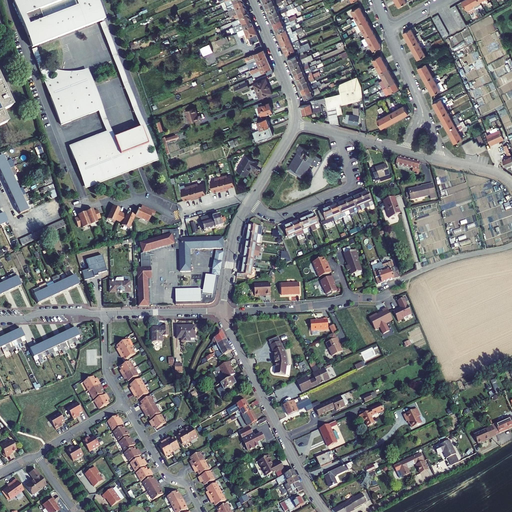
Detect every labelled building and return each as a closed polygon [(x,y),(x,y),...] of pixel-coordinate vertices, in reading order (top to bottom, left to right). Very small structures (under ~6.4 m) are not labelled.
[(12,0),(14,3),(13,3),(13,4),(13,5),(22,24),(31,48),(103,20),(95,0),(12,0)] [(232,10),(245,5),(243,0),(241,0),(227,6),(228,9),(231,7),(232,10)] [(284,0),(267,8),(269,13),(284,6),(287,5),(287,4),(288,3),(286,0),(284,0)] [(470,0),(464,0),(462,1),(467,9),(470,14),(476,10),(473,6),(470,0)] [(234,15),(247,10),(245,5),(232,10),(228,12),(231,17),(234,15)] [(285,8),(284,6),(269,13),(271,18),(289,10),(287,7),(285,8)] [(299,12),(296,7),(289,10),(271,18),(273,23),(288,16),(299,12)] [(352,11),(355,18),(363,13),(360,7),(352,11)] [(240,18),(249,15),(247,10),(234,15),(236,18),(239,16),(240,18)] [(355,18),(353,19),(357,26),(367,20),(363,13),(355,18)] [(234,27),(251,20),(249,15),(240,18),(236,20),(232,22),(234,27)] [(288,16),(273,23),(275,28),(295,19),(297,18),(296,15),(289,18),(288,16)] [(295,19),(275,28),(277,33),(291,27),(296,25),(297,24),(295,19)] [(244,28),(253,25),(251,20),(234,27),(233,27),(235,33),(237,31),(244,28)] [(357,26),(354,27),(357,32),(354,34),(355,35),(358,33),(363,31),(371,27),(367,20),(357,26)] [(99,24),(121,81),(126,79),(104,22),(99,24)] [(244,28),(237,31),(240,37),(241,36),(241,37),(243,36),(243,35),(247,34),(248,37),(251,45),(260,41),(253,25),(244,28)] [(291,27),(277,33),(280,40),(303,30),(302,27),(296,30),(296,31),(293,32),(291,27)] [(363,31),(366,38),(374,33),(371,27),(363,31)] [(411,28),(403,33),(407,40),(415,35),(411,28)] [(280,40),(283,47),(296,41),(298,40),(299,40),(296,35),(304,32),(303,30),(280,40)] [(370,44),(378,40),(374,33),(366,38),(370,44)] [(407,40),(410,46),(418,42),(416,37),(415,35),(407,40)] [(219,46),(229,41),(227,36),(216,41),(219,46)] [(296,41),(283,47),(288,58),(303,52),(305,51),(304,49),(300,51),(300,49),(301,48),(298,40),(296,41)] [(370,44),(374,51),(381,47),(378,40),(370,44)] [(410,46),(414,53),(422,48),(418,42),(410,46)] [(204,55),(213,51),(210,44),(201,48),(204,55)] [(31,50),(45,87),(58,82),(65,79),(77,75),(83,72),(82,71),(81,71),(78,72),(76,72),(74,72),(70,72),(67,72),(63,72),(62,72),(61,71),(58,71),(55,70),(54,70),(52,69),(49,69),(47,69),(45,70),(36,48),(31,50)] [(414,53),(418,60),(426,55),(422,48),(414,53)] [(267,56),(264,49),(257,52),(254,54),(245,58),(248,64),(267,56)] [(303,52),(288,58),(290,63),(308,56),(307,53),(304,54),(303,52)] [(308,56),(290,63),(293,68),(308,62),(313,59),(311,54),(308,56)] [(250,70),(269,62),(267,56),(248,64),(250,70)] [(373,60),(376,67),(384,62),(381,56),(373,60)] [(266,71),(272,68),(269,62),(250,70),(252,74),(261,70),(262,73),(266,71)] [(308,62),(293,68),(295,73),(310,67),(308,62)] [(372,69),(369,71),(370,73),(373,71),(376,76),(388,69),(384,62),(376,67),(372,69)] [(426,64),(418,68),(422,75),(430,71),(426,64)] [(295,73),(297,78),(312,72),(312,71),(317,69),(315,65),(311,66),(310,67),(295,73)] [(381,81),(392,75),(388,69),(376,76),(377,78),(378,77),(379,79),(380,78),(381,81)] [(312,72),(297,78),(299,83),(314,77),(320,74),(319,71),(313,74),(312,72)] [(430,71),(422,75),(425,82),(433,77),(430,71)] [(49,97),(52,104),(90,91),(83,72),(77,75),(65,79),(68,86),(61,89),(58,82),(45,87),(48,94),(52,93),(53,96),(49,97)] [(299,83),(301,89),(316,82),(317,82),(317,80),(320,78),(318,75),(314,77),(299,83)] [(383,89),(395,82),(392,75),(381,81),(379,82),(376,84),(377,86),(380,84),(383,89)] [(358,77),(338,85),(340,93),(362,86),(361,84),(358,77)] [(433,77),(425,82),(429,88),(437,84),(433,77)] [(58,82),(61,89),(68,86),(65,79),(58,82)] [(121,81),(131,105),(136,103),(126,79),(121,81)] [(260,99),(272,93),(272,92),(266,79),(254,84),(256,88),(256,90),(251,92),(251,93),(252,96),(253,96),(258,94),(259,98),(260,99)] [(235,87),(237,93),(249,88),(247,82),(246,83),(235,87)] [(301,89),(303,94),(318,87),(322,85),(321,83),(317,84),(316,82),(301,89)] [(387,96),(399,89),(395,82),(383,89),(380,91),(381,92),(384,91),(387,96)] [(429,88),(433,95),(444,89),(440,82),(437,84),(429,88)] [(0,83),(0,112),(1,112),(11,107),(0,83)] [(362,92),(362,86),(340,93),(341,94),(326,98),(327,102),(331,123),(339,125),(337,115),(342,114),(341,105),(363,99),(362,92)] [(318,87),(303,94),(305,99),(321,92),(318,87)] [(98,111),(99,115),(104,114),(95,90),(90,91),(98,111)] [(90,91),(52,104),(60,125),(70,122),(64,108),(83,101),(88,115),(98,111),(90,91)] [(300,106),(302,115),(321,111),(319,104),(327,102),(326,98),(315,100),(314,100),(307,102),(308,104),(300,106)] [(441,99),(433,103),(436,110),(452,102),(451,100),(444,104),(441,99)] [(64,108),(70,122),(88,115),(83,101),(64,108)] [(254,119),(255,122),(258,121),(267,118),(266,114),(273,112),(269,103),(263,105),(262,102),(255,105),(256,108),(259,107),(262,116),(259,117),(254,119)] [(436,110),(440,117),(448,112),(447,110),(449,109),(448,106),(453,103),(452,102),(436,110)] [(131,105),(139,128),(146,145),(148,149),(150,154),(153,163),(158,161),(136,103),(131,105)] [(388,109),(391,113),(395,121),(402,117),(397,110),(395,105),(388,109)] [(397,110),(402,117),(408,114),(404,106),(397,110)] [(185,111),(189,123),(201,119),(200,115),(198,116),(195,108),(185,111)] [(346,114),(345,123),(358,125),(359,116),(359,108),(354,108),(354,115),(346,114)] [(384,117),(388,125),(395,121),(391,113),(387,115),(384,111),(382,112),(384,117)] [(448,112),(440,117),(444,123),(452,119),(456,117),(459,115),(459,113),(451,117),(448,112)] [(112,138),(114,138),(104,114),(99,115),(106,132),(109,140),(112,138)] [(384,117),(377,120),(382,129),(388,125),(384,117)] [(254,124),(256,131),(270,126),(267,118),(258,121),(258,123),(254,124)] [(444,123),(447,130),(455,126),(452,119),(444,123)] [(447,130),(451,137),(459,132),(463,130),(467,128),(470,126),(466,120),(455,126),(447,130)] [(265,139),(273,136),(273,135),(274,135),(270,126),(256,131),(253,132),(257,142),(263,140),(265,140),(265,139)] [(78,143),(68,146),(73,159),(78,158),(84,172),(84,173),(83,173),(83,174),(87,184),(88,184),(100,180),(101,179),(101,178),(100,177),(104,176),(104,177),(104,178),(105,178),(106,178),(120,172),(121,172),(121,171),(119,166),(126,163),(126,164),(127,164),(135,161),(133,156),(136,155),(138,160),(145,157),(146,157),(146,156),(146,155),(144,151),(144,150),(143,150),(142,150),(141,150),(140,147),(146,145),(139,128),(114,138),(112,138),(117,152),(114,153),(109,140),(106,132),(96,135),(100,145),(81,152),(78,143)] [(485,135),(490,146),(505,139),(501,128),(485,135)] [(451,137),(455,143),(463,139),(459,132),(451,137)] [(96,135),(78,143),(81,152),(100,145),(96,135)] [(476,151),(478,154),(488,149),(481,135),(462,145),(468,155),(476,151)] [(161,140),(166,155),(169,154),(165,143),(178,140),(177,136),(164,140),(164,139),(162,140),(161,140)] [(117,152),(112,138),(109,140),(114,153),(117,152)] [(503,159),(506,168),(511,165),(511,155),(506,141),(502,143),(504,146),(508,157),(503,159)] [(35,147),(38,154),(44,152),(42,145),(35,147)] [(148,165),(153,163),(150,154),(148,149),(146,145),(140,147),(141,150),(142,150),(143,150),(144,150),(144,151),(146,155),(146,156),(146,157),(145,157),(138,160),(135,161),(127,164),(126,164),(126,163),(119,166),(121,171),(121,172),(120,172),(106,178),(105,178),(104,178),(104,177),(104,176),(100,177),(101,178),(101,179),(100,180),(88,184),(87,184),(83,174),(83,173),(84,173),(84,172),(78,158),(73,159),(80,176),(83,185),(85,189),(89,187),(101,183),(107,180),(121,175),(148,165)] [(297,153),(288,169),(300,177),(309,162),(312,164),(316,166),(321,158),(310,152),(310,150),(307,150),(300,146),(296,152),(297,153)] [(255,170),(259,163),(246,155),(237,170),(247,176),(250,172),(250,171),(252,168),(255,170)] [(398,157),(396,165),(413,169),(412,172),(417,173),(420,163),(398,157)] [(0,164),(0,173),(9,169),(6,162),(0,164)] [(300,177),(303,179),(312,164),(309,162),(300,177)] [(386,165),(371,170),(374,180),(386,176),(387,179),(390,178),(386,165)] [(0,173),(3,180),(12,176),(16,174),(13,167),(9,169),(0,173)] [(48,184),(52,182),(50,175),(46,177),(43,178),(45,184),(47,183),(48,184)] [(221,177),(225,190),(229,189),(228,188),(235,186),(232,175),(228,177),(227,175),(221,177)] [(3,180),(6,187),(15,183),(12,176),(3,180)] [(221,192),(225,190),(221,177),(215,178),(215,180),(210,181),(213,192),(220,190),(221,192)] [(6,187),(9,194),(18,189),(15,183),(6,187)] [(192,185),(196,199),(200,198),(199,196),(206,194),(203,184),(198,185),(198,183),(192,185)] [(40,190),(41,194),(48,190),(49,192),(54,189),(53,185),(46,187),(40,190)] [(192,200),(196,199),(192,185),(186,187),(186,188),(181,190),(184,201),(191,198),(192,200)] [(433,185),(408,190),(409,192),(410,198),(410,200),(430,196),(430,199),(436,198),(433,185)] [(9,194),(13,200),(25,195),(22,188),(18,189),(9,194)] [(362,190),(358,192),(365,209),(373,205),(373,204),(372,202),(372,201),(367,192),(363,193),(362,190)] [(356,196),(352,198),(356,208),(359,206),(361,210),(365,209),(358,192),(354,193),(356,196)] [(13,200),(16,207),(25,203),(28,201),(25,195),(13,200)] [(348,200),(347,197),(343,198),(350,215),(354,213),(353,209),(356,208),(352,198),(348,200)] [(395,197),(383,201),(386,210),(389,219),(396,216),(395,215),(400,214),(395,197)] [(350,215),(343,198),(339,200),(340,203),(337,205),(342,218),(350,215)] [(16,207),(19,214),(28,210),(25,203),(16,207)] [(338,220),(342,218),(337,205),(333,206),(331,203),(328,205),(334,220),(334,221),(338,219),(338,220)] [(334,220),(328,205),(324,206),(325,209),(321,211),(317,212),(323,226),(327,224),(327,223),(334,220)] [(112,206),(107,219),(114,222),(115,220),(119,222),(122,213),(119,212),(117,211),(118,209),(112,206)] [(137,210),(134,216),(148,222),(151,215),(153,216),(155,212),(142,206),(140,210),(139,211),(137,210)] [(91,210),(85,212),(90,225),(97,222),(97,220),(100,219),(97,210),(93,211),(92,212),(91,210)] [(82,228),(90,225),(85,212),(79,214),(80,216),(78,217),(74,219),(78,227),(81,226),(82,228)] [(122,213),(119,222),(122,224),(121,226),(129,229),(134,216),(128,214),(128,216),(126,215),(122,213)] [(310,216),(309,213),(305,214),(310,227),(312,231),(316,229),(315,225),(318,224),(314,214),(310,216)] [(303,230),(304,234),(308,232),(306,229),(310,227),(305,214),(301,216),(302,219),(299,221),(303,230)] [(215,228),(223,226),(222,223),(221,218),(220,215),(212,217),(212,215),(206,217),(207,221),(209,221),(210,225),(214,224),(215,228)] [(201,218),(204,231),(215,228),(214,224),(210,225),(209,221),(207,221),(206,217),(201,218)] [(293,219),(290,221),(295,233),(303,230),(299,221),(295,222),(293,219)] [(295,233),(290,221),(286,222),(287,225),(283,227),(287,237),(295,233)] [(261,236),(263,227),(248,225),(248,229),(244,229),(244,233),(257,235),(261,236)] [(172,245),(174,250),(179,250),(179,240),(178,231),(168,231),(169,235),(162,236),(162,238),(166,237),(171,236),(174,245),(172,245)] [(246,237),(246,242),(256,243),(257,235),(244,233),(243,237),(246,237)] [(138,269),(139,306),(149,306),(149,305),(148,279),(151,279),(151,257),(146,257),(146,253),(172,245),(174,245),(171,236),(166,237),(162,238),(140,245),(143,254),(141,255),(141,269),(138,269)] [(180,272),(191,272),(190,254),(194,250),(223,249),(223,238),(218,238),(186,239),(179,240),(179,250),(180,272)] [(242,245),(241,249),(260,252),(260,247),(255,247),(256,243),(246,242),(245,246),(242,245)] [(244,254),(243,258),(253,260),(254,256),(259,257),(260,252),(241,249),(240,253),(244,254)] [(355,250),(344,254),(347,263),(348,265),(346,266),(348,271),(350,270),(351,275),(362,271),(357,260),(359,259),(355,250)] [(219,277),(223,252),(216,251),(212,275),(219,277)] [(253,260),(243,258),(242,262),(239,262),(238,266),(252,268),(253,260)] [(324,258),(313,263),(319,278),(332,273),(329,266),(328,266),(324,258)] [(392,262),(382,265),(388,281),(400,277),(397,267),(394,268),(392,262)] [(373,272),(378,285),(388,281),(382,265),(376,267),(377,271),(373,272)] [(251,276),(252,268),(238,266),(238,270),(241,270),(240,274),(237,274),(237,278),(246,279),(247,276),(251,276)] [(9,280),(13,289),(21,285),(18,280),(17,277),(15,273),(8,277),(9,280)] [(66,274),(59,278),(65,291),(72,287),(68,279),(66,274)] [(68,279),(72,287),(79,284),(75,275),(68,279)] [(175,290),(176,305),(208,305),(213,303),(215,301),(215,298),(219,277),(206,275),(203,291),(201,291),(201,289),(175,290)] [(335,283),(332,276),(321,281),(322,283),(321,283),(323,288),(324,288),(326,295),(332,293),(332,294),(338,291),(335,286),(334,283),(335,283)] [(1,280),(7,292),(13,289),(9,280),(6,282),(4,277),(1,279),(1,280)] [(54,285),(58,294),(65,291),(59,278),(52,281),(54,285)] [(110,282),(110,291),(117,291),(117,293),(130,292),(130,282),(124,283),(124,278),(117,278),(116,280),(116,282),(110,282)] [(46,285),(51,297),(58,294),(54,285),(52,282),(46,285)] [(281,284),(281,295),(300,294),(299,283),(281,284)] [(39,288),(44,300),(51,297),(46,285),(45,284),(38,287),(39,288)] [(270,284),(254,284),(255,296),(265,295),(265,296),(271,296),(270,284)] [(33,295),(37,303),(44,300),(39,288),(33,291),(34,294),(33,295)] [(412,314),(404,298),(397,301),(400,308),(393,311),(398,322),(404,319),(403,318),(412,314)] [(392,320),(387,308),(382,311),(383,312),(374,317),(373,316),(369,318),(375,330),(380,328),(384,334),(389,331),(386,324),(393,320),(392,320)] [(323,320),(310,321),(311,331),(328,330),(327,319),(323,319),(323,320)] [(195,339),(195,326),(177,327),(177,339),(181,339),(181,342),(190,342),(190,339),(195,339)] [(169,336),(168,327),(161,327),(161,328),(152,328),(152,342),(162,342),(162,336),(169,336)] [(75,343),(76,345),(79,343),(78,341),(77,342),(76,339),(80,337),(79,336),(76,329),(75,328),(69,330),(75,343)] [(20,343),(22,347),(24,346),(22,343),(26,341),(20,329),(14,332),(20,343)] [(67,341),(69,345),(75,343),(69,330),(63,333),(67,341)] [(219,339),(221,343),(226,340),(222,331),(219,331),(212,342),(215,344),(219,339)] [(9,334),(12,342),(16,341),(18,344),(20,343),(14,332),(9,334)] [(66,353),(66,354),(69,352),(66,347),(64,343),(67,341),(63,333),(58,336),(66,353)] [(339,342),(337,338),(336,339),(334,333),(328,336),(330,341),(326,343),(332,356),(342,352),(338,343),(339,342)] [(3,337),(9,350),(11,349),(11,348),(9,344),(12,342),(9,334),(3,337)] [(52,338),(58,350),(61,349),(62,350),(64,354),(66,353),(58,336),(52,338)] [(0,345),(1,347),(3,352),(6,351),(7,352),(9,350),(3,337),(0,338),(0,345)] [(270,345),(280,341),(278,337),(268,341),(270,345)] [(52,338),(46,341),(52,353),(53,355),(55,354),(54,352),(58,350),(52,338)] [(118,351),(119,354),(131,347),(127,340),(117,346),(118,348),(119,350),(118,351)] [(213,348),(215,353),(229,346),(226,340),(221,343),(213,348)] [(44,352),(46,356),(52,353),(46,341),(41,344),(44,352)] [(270,345),(273,351),(282,347),(280,341),(270,345)] [(35,346),(41,358),(43,357),(41,353),(44,352),(41,344),(35,346)] [(35,346),(29,349),(35,361),(39,359),(41,358),(35,346)] [(218,358),(232,351),(229,346),(215,353),(218,358)] [(119,354),(121,357),(123,356),(124,357),(125,360),(135,354),(131,347),(119,354)] [(282,347),(273,351),(275,358),(274,358),(275,363),(276,363),(275,374),(285,375),(287,362),(285,355),(282,347)] [(225,379),(235,374),(230,366),(232,365),(230,361),(219,367),(225,379)] [(121,372),(122,376),(134,369),(130,362),(120,367),(121,370),(122,371),(121,372)] [(182,364),(175,365),(175,375),(180,375),(179,373),(183,372),(182,364)] [(307,376),(296,381),(302,393),(330,380),(324,368),(319,371),(314,373),(312,374),(314,378),(309,381),(307,376)] [(122,376),(124,379),(126,378),(127,379),(128,382),(138,376),(134,369),(122,376)] [(88,391),(100,384),(98,381),(96,382),(95,380),(93,377),(83,383),(88,391)] [(233,377),(216,386),(219,393),(224,391),(236,385),(234,382),(235,381),(233,377)] [(133,393),(144,386),(140,379),(130,385),(132,388),(132,389),(131,390),(133,393)] [(496,380),(492,381),(496,392),(500,391),(496,380)] [(100,384),(88,391),(93,399),(103,394),(101,391),(100,389),(102,388),(100,384)] [(148,393),(144,386),(133,393),(134,396),(136,395),(137,397),(138,399),(148,393)] [(106,394),(94,401),(99,409),(109,404),(107,401),(106,399),(108,398),(106,394)] [(363,398),(365,403),(373,400),(370,394),(363,398)] [(307,399),(306,395),(294,401),(296,405),(307,399)] [(315,409),(318,416),(335,408),(336,411),(345,407),(345,406),(346,406),(347,405),(347,403),(344,395),(315,409)] [(144,412),(155,405),(150,397),(141,402),(142,405),(143,407),(142,408),(144,412)] [(235,413),(248,406),(245,400),(227,410),(230,416),(235,413)] [(283,406),(288,416),(298,411),(294,401),(283,406)] [(83,412),(77,403),(67,409),(74,420),(80,416),(79,414),(83,412)] [(371,411),(359,416),(362,423),(365,421),(368,427),(374,424),(371,416),(384,410),(381,404),(370,409),(371,411)] [(155,405),(144,412),(146,415),(147,414),(149,416),(150,419),(160,413),(155,405)] [(251,411),(248,406),(235,413),(237,416),(227,421),(228,424),(238,418),(251,411)] [(409,421),(412,428),(422,424),(419,417),(420,416),(417,409),(403,415),(406,422),(409,421)] [(257,421),(251,411),(238,418),(243,428),(247,426),(247,427),(257,421)] [(65,422),(60,413),(49,419),(56,430),(62,426),(61,425),(65,422)] [(156,429),(166,423),(161,415),(149,422),(151,425),(153,424),(155,426),(156,429)] [(107,422),(112,431),(123,424),(121,421),(117,416),(107,422)] [(492,427),(496,435),(511,427),(511,422),(510,417),(492,425),(492,427)] [(329,424),(320,428),(328,447),(337,443),(336,441),(339,439),(336,431),(332,432),(329,424)] [(113,432),(118,441),(129,435),(127,431),(127,432),(123,426),(113,432)] [(184,430),(190,442),(198,437),(192,427),(189,429),(188,430),(187,428),(184,430)] [(489,438),(496,435),(492,427),(474,435),(478,444),(489,439),(489,438)] [(239,434),(248,451),(259,446),(257,443),(260,442),(264,440),(261,434),(255,437),(250,428),(239,434)] [(183,446),(190,442),(184,430),(180,432),(181,433),(180,434),(177,436),(183,446)] [(83,441),(89,452),(100,446),(96,440),(94,436),(90,439),(89,437),(83,441)] [(119,443),(124,451),(135,445),(133,441),(132,442),(129,437),(119,443)] [(165,440),(172,452),(179,448),(173,438),(171,439),(170,440),(169,439),(165,440)] [(10,453),(16,450),(11,440),(0,445),(0,446),(6,457),(10,455),(10,453)] [(165,456),(172,452),(165,440),(162,442),(163,444),(162,445),(159,446),(165,456)] [(449,440),(439,446),(441,450),(442,450),(446,459),(448,458),(452,466),(458,463),(455,455),(456,454),(449,440)] [(73,461),(83,455),(78,446),(74,448),(73,447),(67,450),(73,461)] [(134,448),(124,453),(129,462),(141,455),(139,451),(137,453),(136,450),(134,448)] [(316,458),(320,467),(331,462),(328,456),(333,454),(331,451),(327,453),(316,458)] [(193,467),(205,461),(200,452),(190,458),(192,461),(193,463),(191,464),(193,467)] [(420,454),(394,467),(399,478),(403,476),(404,477),(410,474),(407,468),(416,463),(417,466),(420,474),(427,470),(423,462),(424,462),(420,454)] [(279,471),(284,469),(280,461),(273,465),(271,461),(272,460),(269,455),(264,458),(258,462),(261,467),(262,468),(267,476),(273,473),(275,472),(279,470),(279,471)] [(140,458),(130,463),(135,472),(147,465),(145,461),(143,463),(142,460),(140,458)] [(205,461),(193,467),(195,471),(197,470),(198,472),(199,475),(209,470),(205,461)] [(324,476),(329,488),(337,484),(334,477),(351,468),(351,466),(351,465),(353,464),(352,462),(342,467),(333,471),(328,473),(328,475),(324,476)] [(365,469),(367,474),(376,470),(375,468),(378,467),(376,464),(365,469)] [(94,487),(103,481),(98,474),(99,473),(95,467),(85,474),(94,487)] [(146,468),(136,473),(141,482),(153,475),(151,471),(149,473),(147,470),(146,468)] [(32,495),(46,485),(35,469),(29,473),(34,480),(25,486),(32,495)] [(210,471),(198,478),(200,481),(202,480),(203,482),(205,485),(215,480),(210,471)] [(281,484),(296,476),(293,471),(276,480),(278,483),(280,481),(281,484)] [(290,497),(303,490),(301,486),(300,487),(298,484),(300,483),(296,476),(281,484),(279,485),(278,486),(283,495),(287,492),(290,497)] [(156,482),(153,477),(143,483),(148,491),(159,485),(157,482),(156,482)] [(13,483),(3,490),(10,500),(23,490),(16,479),(12,482),(13,483)] [(209,498),(221,492),(216,483),(206,489),(208,491),(209,494),(207,495),(209,498)] [(148,491),(153,500),(163,494),(160,489),(161,489),(159,485),(148,491)] [(106,498),(112,507),(120,500),(122,499),(123,497),(120,493),(117,495),(113,489),(112,489),(102,496),(105,499),(106,498)] [(180,497),(177,491),(167,497),(172,506),(183,500),(181,496),(180,497)] [(221,492),(209,498),(211,502),(213,501),(214,503),(215,506),(225,500),(221,492)] [(289,510),(290,511),(304,504),(301,497),(300,498),(298,494),(284,502),(289,510)] [(362,494),(332,510),(333,511),(350,511),(351,511),(367,502),(362,494)] [(238,499),(241,504),(249,500),(246,495),(238,499)] [(56,511),(59,510),(53,502),(55,501),(52,498),(42,505),(47,511),(56,511)] [(172,506),(175,511),(181,511),(187,509),(184,504),(185,503),(183,500),(172,506)]
